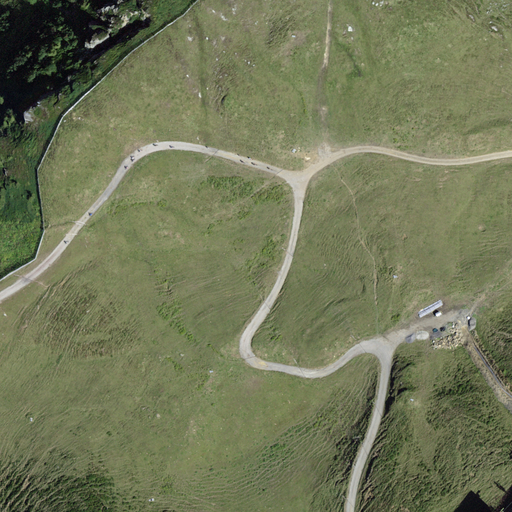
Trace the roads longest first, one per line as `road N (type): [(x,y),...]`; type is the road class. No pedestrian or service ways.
road 1 (track): [(0,295),(49,266),(136,154),(171,145),(223,153),(299,181),(293,243),(270,305),(245,343),(251,361),(313,375),(378,346)]
road 2 (track): [(323,0),(311,119),(378,260),(378,346)]
road 3 (track): [(299,181),(329,160),(370,150),(434,163),(511,156)]
road 4 (track): [(378,346),(385,352),(383,391),(352,511)]
